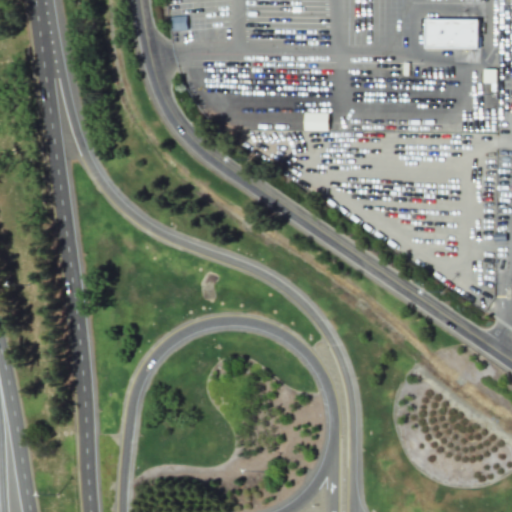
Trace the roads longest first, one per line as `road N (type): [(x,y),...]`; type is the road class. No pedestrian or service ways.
road 1 (secondary): [(351,511),(353,414),(328,336),(279,286),(166,238),(103,190),(72,130),(48,0)]
road 2 (residential): [(511,365),(195,147),(157,89),(138,0)]
road 3 (secondary): [(86,511),(84,396),(33,0)]
road 4 (secondary): [(127,428),(134,392),(162,349),(195,329),(238,323),(276,334),(305,356),(328,393),(333,440)]
road 5 (secondary): [(0,359),(11,384),(23,498)]
